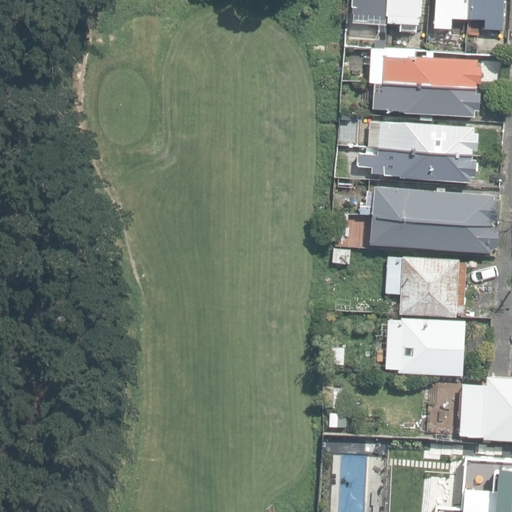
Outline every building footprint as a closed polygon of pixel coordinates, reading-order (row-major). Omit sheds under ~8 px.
[(389,14),(389,0),(353,0),(353,11),(355,11),(354,20),(386,22),(387,14),(389,14)] [(389,0),(389,14),(388,21),(401,22),(401,29),(419,30),(420,15),(422,15),(422,0),(389,0)] [(470,18),(471,0),(436,0),(435,26),(452,27),(452,17),(470,18)] [(471,0),(470,18),(469,32),(478,33),(479,18),(488,18),(487,27),(497,28),(497,24),(501,24),(502,19),(504,19),(505,0),(471,0)] [(370,81),(375,81),(477,86),(477,80),(481,80),(481,64),(478,63),(478,57),(415,54),(415,48),(372,45),(370,81)] [(477,86),(375,81),(374,107),(406,109),(405,111),(421,112),(420,118),(432,119),(433,112),(475,114),(476,108),(479,108),(480,91),(476,91),(477,86)] [(475,131),(476,125),(369,119),(368,145),(473,152),(473,149),(479,149),(480,131),(475,131)] [(472,158),(473,153),(379,147),(378,154),(359,153),(358,164),(370,165),(370,171),(373,171),(373,172),(402,174),(401,176),(471,181),(471,174),(475,175),(477,158),(472,158)] [(375,184),(373,214),(493,223),(493,219),(498,219),(500,198),(494,198),(494,193),(375,184)] [(360,212),(369,212),(370,204),(360,204),(360,212)] [(493,223),(373,214),(371,242),(491,251),(491,246),(497,246),(499,225),(493,225),(493,223)] [(334,261),(351,262),(352,249),(336,247),(334,261)] [(401,311),(457,314),(457,312),(464,312),(466,261),(459,261),(460,258),(404,255),(404,257),(389,257),(387,291),(402,291),(401,311)] [(400,371),(463,374),(466,319),(402,316),(402,319),(390,319),(387,367),(400,367),(400,371)] [(333,363),(345,363),(345,347),(334,346),(333,363)] [(484,437),(511,438),(511,376),(488,374),(487,384),(464,383),(460,433),(485,434),(484,437)] [(347,411),(329,412),(329,429),(347,428),(347,411)] [(511,511),(511,464),(500,464),(495,511),(511,511)]
